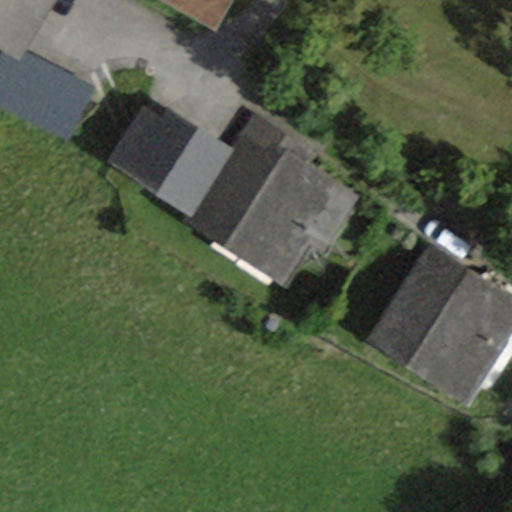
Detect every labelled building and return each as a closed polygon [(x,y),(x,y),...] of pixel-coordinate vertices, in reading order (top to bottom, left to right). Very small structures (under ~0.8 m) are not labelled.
[(65,0),(0,0),(0,35),(33,55),(65,0)] [(240,0),(170,0),(225,29),(240,0)] [(87,88),(12,49),(0,71),(0,100),(63,133),(87,88)] [(196,211),(236,146),(172,106),(167,116),(149,105),(114,160),(196,211)] [(315,151),(255,115),(236,146),(196,211),(191,219),(294,283),(319,243),(332,251),(368,194),(310,159),(315,151)] [(511,292),(432,245),(375,340),(476,401),(511,341),(511,292)]
